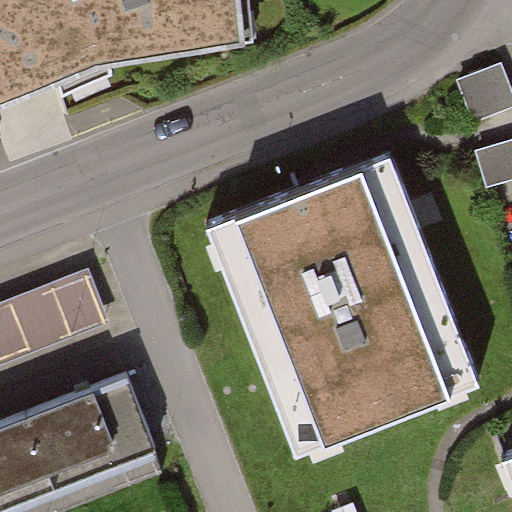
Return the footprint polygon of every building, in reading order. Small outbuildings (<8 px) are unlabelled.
[(245,0),(0,0),(0,99),(104,61),(257,34),(245,0)] [(476,115),(511,109),(511,60),(468,68),(476,115)] [(511,140),(488,143),(492,183),(511,180),(511,140)] [(290,450),(478,383),(396,154),(208,221),(290,450)] [(0,301),(0,359),(100,322),(81,271),(0,301)] [(120,376),(12,414),(44,506),(152,468),(120,376)] [(12,414),(0,418),(0,511),(26,511),(44,506),(12,414)] [(511,502),(511,452),(496,458),(511,502)]
